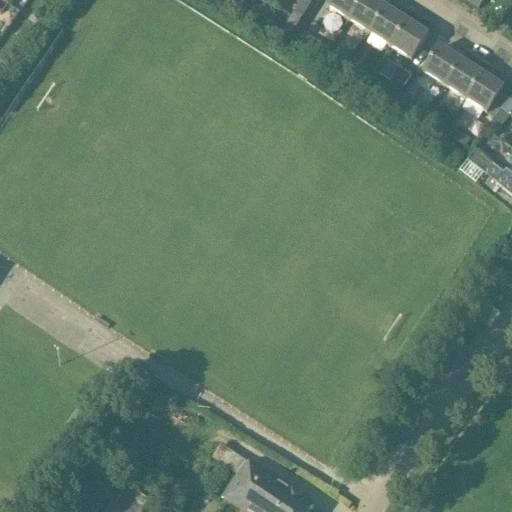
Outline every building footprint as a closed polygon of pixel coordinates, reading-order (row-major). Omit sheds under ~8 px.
[(256,0),(222,0),(240,11),(246,1),(253,5),(256,0)] [(348,23),(363,0),(332,0),(327,10),(348,23)] [(363,0),(348,23),(369,37),(386,11),(369,0),(363,0)] [(291,18),(299,24),(310,6),(302,1),(291,18)] [(288,42),(299,24),(291,18),(280,11),(275,18),(276,23),(284,28),(279,37),(288,42)] [(386,11),(369,37),(390,50),(407,24),(386,11)] [(272,26),(252,13),(243,27),(264,40),(272,26)] [(428,38),(407,24),(390,50),(411,64),(428,38)] [(313,41),(308,49),(325,60),(330,52),(313,41)] [(423,76),(444,89),(461,63),(439,49),(423,76)] [(330,52),(325,60),(345,73),(351,65),(330,52)] [(461,63),(444,89),(465,103),(482,76),(461,63)] [(351,65),(345,73),(366,87),(372,78),(351,65)] [(411,78),(399,70),(387,88),(372,78),(366,87),(394,105),(411,78)] [(482,76),(465,103),(487,116),(503,90),(482,76)] [(423,123),(428,114),(407,100),(401,109),(423,123)] [(500,111),(503,113),(511,119),(511,104),(508,101),(500,111)] [(423,123),(444,136),(449,128),(428,114),(423,123)] [(449,128),(444,136),(465,150),(471,141),(449,128)] [(511,176),(506,172),(503,175),(475,153),(467,163),(497,187),(497,188),(511,199),(511,176)] [(246,464),(220,447),(211,461),(237,479),(222,501),(237,511),(311,511),(313,509),(246,464)] [(348,472),(355,462),(347,457),(340,467),(348,472)] [(122,485),(104,511),(145,511),(151,504),(122,485)]
